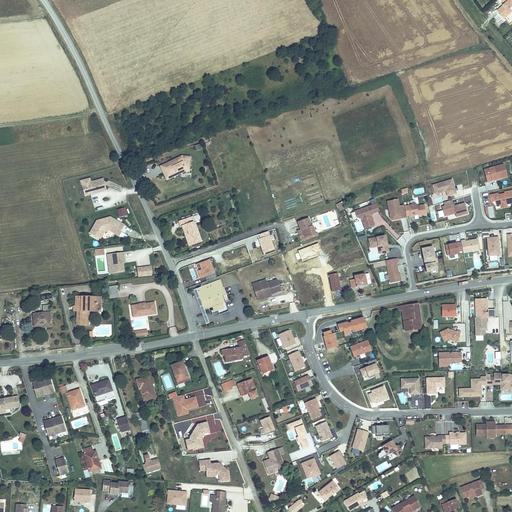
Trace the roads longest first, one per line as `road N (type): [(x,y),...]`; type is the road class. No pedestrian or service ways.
road 1 (residential): [(194,335),(171,261),(77,55),(43,0)]
road 2 (tertiary): [(0,363),(194,335)]
road 3 (residential): [(259,511),(194,335)]
road 4 (residential): [(306,314),(313,360),(342,402),(363,412),(410,412)]
road 5 (residential): [(481,226),(411,241),(414,294)]
